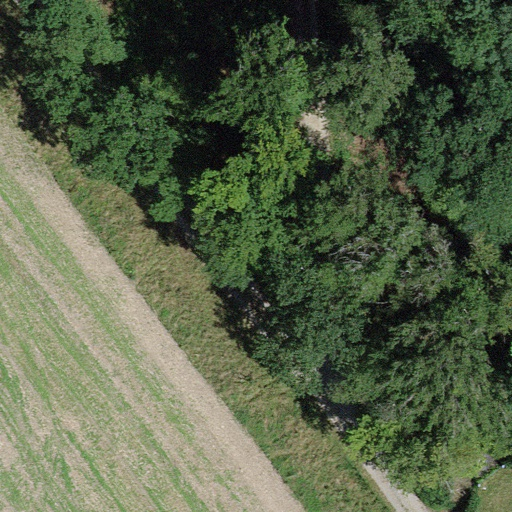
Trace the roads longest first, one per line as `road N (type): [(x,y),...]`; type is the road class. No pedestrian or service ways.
road 1 (track): [(400,511),(16,0)]
road 2 (track): [(341,425),(322,314),(299,0)]
